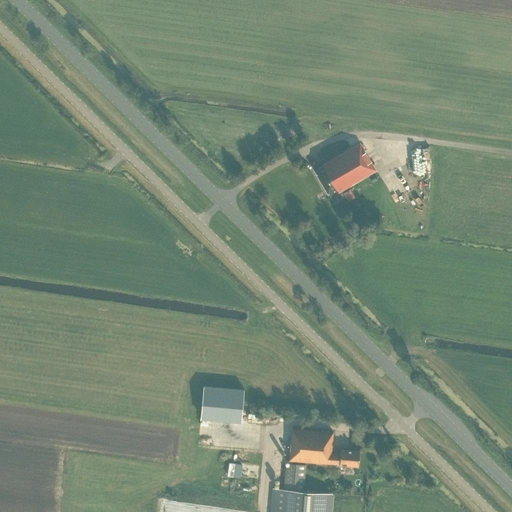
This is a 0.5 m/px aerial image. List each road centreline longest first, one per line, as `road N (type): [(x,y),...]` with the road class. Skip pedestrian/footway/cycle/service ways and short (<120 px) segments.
road 1 (primary): [(511,489),(16,0)]
road 2 (unclassified): [(490,511),(0,27)]
